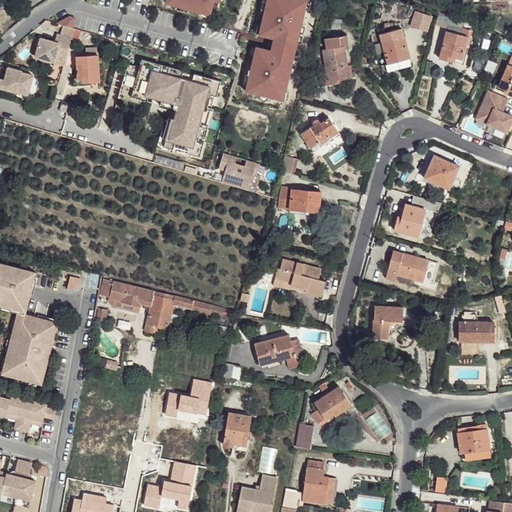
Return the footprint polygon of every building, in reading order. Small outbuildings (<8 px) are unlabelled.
[(166,0),(166,1),(211,14),(214,0),(166,0)] [(307,0),(268,0),(260,33),(275,37),(272,49),(258,45),(248,90),(286,99),(307,0)] [(56,42),(42,38),(36,57),(55,62),(57,55),(67,57),(72,38),(75,28),(73,28),(76,18),(70,17),(58,23),(64,25),(60,35),(58,34),(56,42)] [(447,26),(446,31),(439,57),(445,59),(450,60),(452,56),(461,59),(467,36),(468,30),(447,26)] [(403,28),(382,32),(383,41),(376,43),(378,52),(386,50),(389,63),(410,57),(403,28)] [(325,36),(327,47),(346,44),(350,44),(349,33),(325,36)] [(327,47),(324,48),(327,70),(318,71),(321,84),(335,82),(338,81),(338,78),(342,78),(343,78),(350,77),(348,64),(346,44),(327,47)] [(92,56),(77,57),(79,79),(84,79),(85,83),(102,81),(99,55),(92,56)] [(131,56),(129,63),(141,67),(143,59),(131,56)] [(511,56),(498,86),(506,89),(508,90),(508,88),(511,89),(511,56)] [(389,63),(386,63),(388,69),(400,66),(411,63),(410,57),(389,63)] [(222,81),(143,59),(141,67),(129,63),(122,88),(134,91),(132,96),(141,99),(148,101),(150,96),(163,99),(176,103),(175,106),(173,111),(171,118),(170,118),(169,121),(167,129),(164,138),(167,139),(165,146),(193,154),(202,157),(222,81)] [(0,78),(0,87),(17,92),(18,91),(29,94),(34,75),(23,72),(23,71),(9,67),(6,80),(0,78)] [(122,88),(119,97),(140,103),(141,99),(132,96),(134,91),(122,88)] [(508,98),(489,89),(477,116),(488,121),(486,124),(496,127),(506,132),(511,119),(511,115),(502,112),(508,98)] [(176,103),(163,99),(161,105),(173,108),(175,106),(176,103)] [(313,124),(301,132),(312,146),(319,141),(338,129),(329,116),(320,121),(319,120),(317,119),(316,118),(314,119),(313,120),(313,122),(313,124)] [(164,138),(167,129),(164,128),(158,148),(192,158),(193,154),(165,146),(167,139),(164,138)] [(340,133),(338,129),(319,141),(322,145),(333,137),(340,133)] [(256,174),(259,163),(223,152),(218,167),(225,169),(221,181),(248,189),(253,173),(256,174)] [(299,157),(287,154),(283,167),(296,171),(299,157)] [(443,158),(434,154),(424,177),(449,188),(451,183),(459,164),(443,158)] [(320,190),(292,188),(290,208),(308,209),(318,210),(319,203),(320,190)] [(411,204),(405,203),(402,216),(397,215),(396,220),(393,229),(418,236),(425,208),(437,211),(439,202),(414,195),(411,204)] [(392,261),(386,277),(394,280),(396,274),(421,282),(428,261),(395,251),(392,261)] [(322,266),(283,256),(280,267),(277,267),(273,285),(291,289),(291,287),(323,296),(324,289),(327,279),(319,277),(322,266)] [(0,303),(2,305),(2,309),(16,312),(10,334),(7,333),(4,349),(6,350),(1,373),(41,382),(46,359),(43,358),(45,350),(35,348),(36,341),(50,344),(55,321),(23,313),(34,270),(0,261),(0,303)] [(166,298),(166,293),(104,278),(100,294),(122,300),(122,302),(139,306),(141,302),(152,306),(147,330),(159,332),(161,327),(168,329),(174,304),(175,301),(166,298)] [(185,306),(187,298),(166,293),(166,298),(175,301),(174,304),(185,306)] [(194,300),(187,298),(185,306),(192,308),(194,300)] [(194,300),(192,308),(223,314),(224,308),(210,304),(194,300)] [(403,306),(375,304),(372,336),(379,337),(388,338),(389,322),(392,320),(402,321),(403,306)] [(106,319),(107,309),(99,309),(98,319),(106,319)] [(494,322),(460,321),(460,340),(478,340),(494,341),(494,322)] [(290,335),(255,344),(261,365),(288,359),(295,357),(292,341),(290,335)] [(300,339),(292,341),(295,357),(288,359),(291,368),(305,365),(300,342),(300,339)] [(324,343),(300,342),(305,365),(308,364),(318,365),(321,354),(324,343)] [(238,380),(241,367),(226,364),(224,377),(238,380)] [(351,404),(339,386),(315,401),(326,418),(335,413),(336,414),(351,404)] [(0,415),(6,417),(7,413),(17,416),(16,420),(14,429),(28,433),(30,424),(31,419),(42,422),(44,417),(46,407),(47,405),(11,396),(11,400),(0,397),(0,415)] [(55,410),(46,407),(44,417),(53,420),(55,410)] [(251,416),(229,413),(224,445),(233,446),(234,443),(246,444),(251,416)] [(314,426),(300,424),(297,446),(311,448),(314,426)] [(460,443),(461,452),(464,452),(491,449),(488,425),(458,428),(460,443)] [(492,457),(491,449),(464,452),(465,460),(492,457)] [(0,497),(2,498),(2,494),(9,496),(24,500),(31,501),(36,481),(28,479),(32,463),(18,460),(14,476),(0,472),(0,470),(2,460),(0,459),(0,497)] [(324,463),(308,461),(303,501),(324,503),(327,486),(328,477),(324,476),(324,469),(323,469),(324,463)] [(271,511),(278,478),(258,474),(255,488),(242,485),(236,511),(250,511),(251,510),(258,511),(271,511)] [(437,475),(436,491),(446,491),(447,476),(437,475)] [(297,490),(287,488),(283,505),(294,507),(297,490)] [(24,500),(9,496),(8,501),(24,505),(24,500)] [(511,511),(511,502),(507,501),(490,499),(489,506),(489,510),(488,510),(487,511),(511,511)]
